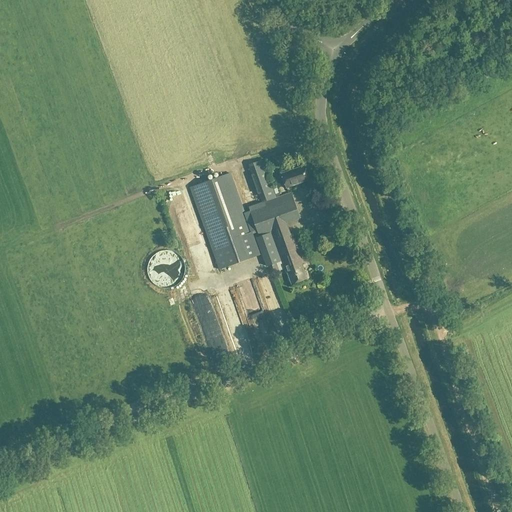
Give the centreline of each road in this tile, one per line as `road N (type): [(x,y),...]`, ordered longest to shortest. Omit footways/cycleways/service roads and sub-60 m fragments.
road 1 (unclassified): [(0,472),(389,313)]
road 2 (track): [(438,0),(367,73),(358,101),(429,307)]
road 3 (unclassified): [(389,313),(326,130),(322,101),(336,50)]
road 4 (track): [(499,511),(429,307),(389,313)]
road 5 (unclassified): [(460,511),(389,313)]
